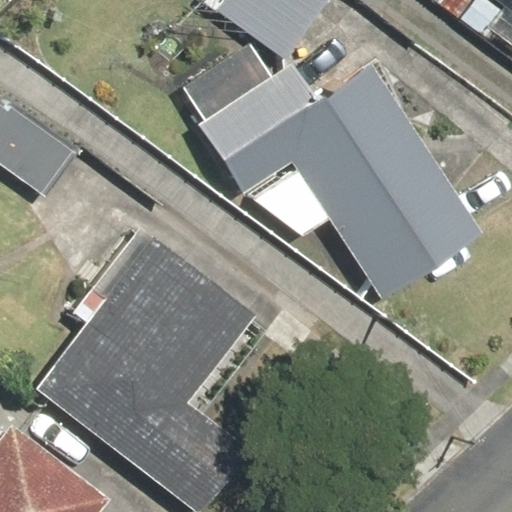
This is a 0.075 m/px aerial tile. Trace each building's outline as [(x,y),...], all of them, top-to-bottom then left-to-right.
[(209,0),(205,6),(273,52),(307,0),(209,0)] [(511,0),(497,0),(511,11),(511,0)] [(318,217),(368,301),(477,237),(368,51),(309,86),(290,53),(261,71),(245,44),(168,89),(233,200),(247,192),(276,241),(318,217)] [(0,92),(0,175),(31,197),(70,141),(0,92)] [(239,313),(135,232),(20,380),(190,511),(191,511),(246,442),(179,390),(239,313)] [(0,423),(0,511),(76,511),(95,489),(4,418),(0,423)]
